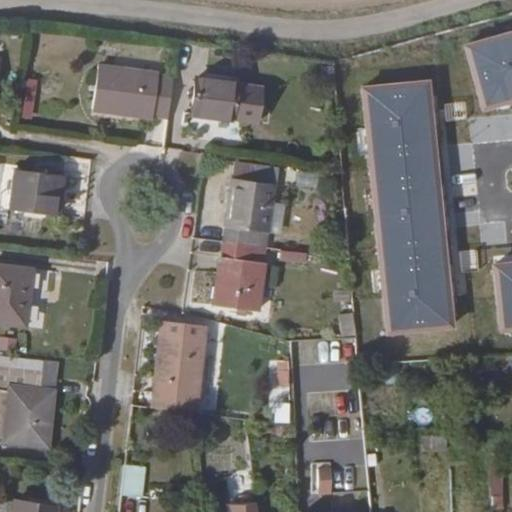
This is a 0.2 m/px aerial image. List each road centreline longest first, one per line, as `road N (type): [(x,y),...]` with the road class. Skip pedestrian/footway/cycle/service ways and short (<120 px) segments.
road 1 (track): [(510,0),(352,35),(138,6),(0,5)]
road 2 (residential): [(132,251),(95,511)]
road 3 (residential): [(132,251),(162,240),(173,225),(172,176),(157,162),(117,177),(121,225)]
